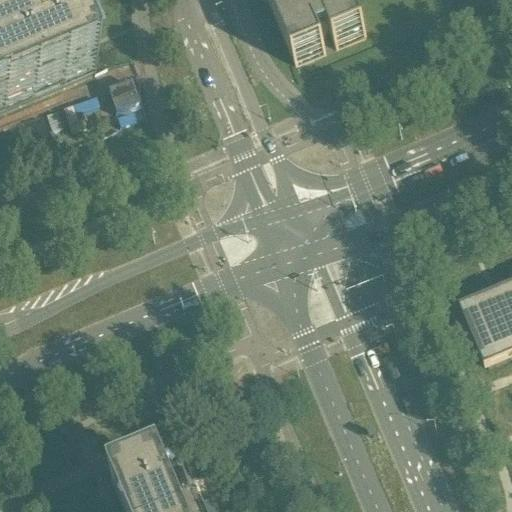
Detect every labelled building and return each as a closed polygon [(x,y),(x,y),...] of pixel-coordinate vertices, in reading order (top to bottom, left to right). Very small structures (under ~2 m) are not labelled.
[(266,0),(302,83),(501,0),(266,0)] [(0,118),(96,78),(73,23),(58,29),(54,17),(0,39),(0,118)] [(462,313),(460,313),(485,374),(487,373),(488,374),(511,363),(511,291),(462,312),(462,313)] [(159,468),(115,486),(125,511),(177,511),(170,495),(159,468)] [(207,511),(218,511),(214,502),(205,505),(207,511)]
